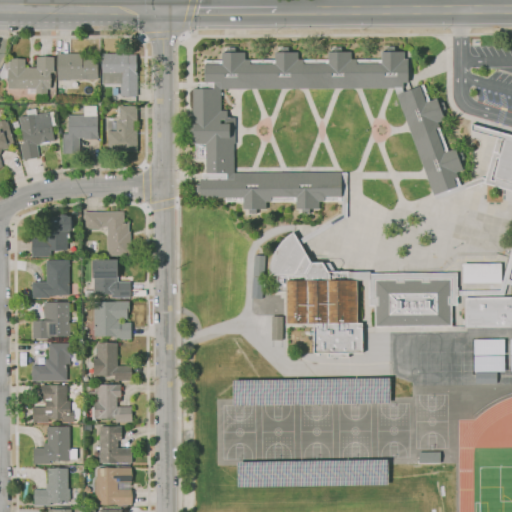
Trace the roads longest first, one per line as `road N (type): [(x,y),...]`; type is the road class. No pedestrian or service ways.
road 1 (residential): [(164,10),(165,511)]
road 2 (secondary): [(511,8),(276,10)]
road 3 (residential): [(163,185),(68,186),(0,208)]
road 4 (secondary): [(164,10),(0,7)]
